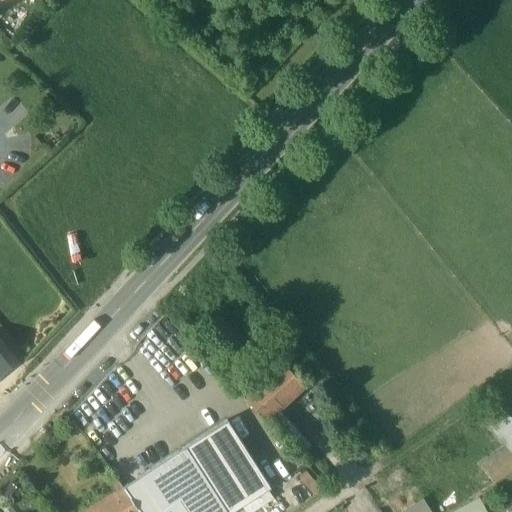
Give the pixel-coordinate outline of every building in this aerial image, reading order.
[(0,355),(0,372),(8,366),(0,355)] [(280,359),(241,395),(264,420),(303,384),(280,359)] [(479,418),(511,461),(511,421),(498,404),(479,418)] [(226,421),(122,488),(138,511),(137,511),(159,511),(160,511),(179,499),(187,511),(203,511),(204,511),(203,511),(232,511),(270,488),(226,421)] [(123,489),(87,511),(137,511),(138,511),(123,489)] [(447,511),(484,511),(475,496),(447,511)] [(432,511),(423,498),(401,511),(432,511)]
